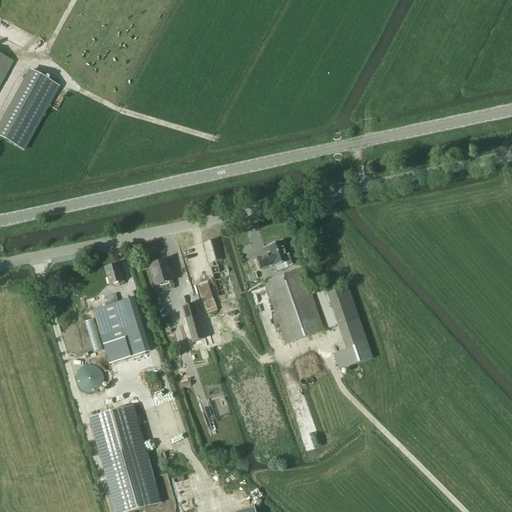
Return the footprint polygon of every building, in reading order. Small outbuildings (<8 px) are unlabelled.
[(0,85),(12,63),(0,56),(0,85)] [(0,138),(22,151),(57,87),(30,72),(30,73),(32,74),(0,131),(0,138)] [(217,240),(204,243),(210,264),(212,263),(214,268),(211,268),(219,298),(235,294),(227,264),(218,267),(216,262),(223,260),(217,240)] [(270,254),(256,259),(260,270),(274,265),(275,268),(277,273),(285,271),(283,265),(287,263),(289,268),(297,265),(293,254),(288,256),(283,242),(268,247),(270,254)] [(167,262),(151,266),(157,286),(173,282),(172,280),(175,279),(172,268),(169,269),(167,262)] [(119,264),(105,269),(110,286),(113,285),(114,288),(120,286),(119,283),(124,282),(119,264)] [(303,269),(265,282),(286,345),(324,332),(303,269)] [(197,285),(202,302),(213,299),(208,282),(197,285)] [(348,288),(329,294),(340,326),(348,350),(334,355),(339,371),(373,359),(359,320),(348,288)] [(109,306),(94,311),(110,365),(146,354),(130,300),(117,304),(114,295),(106,298),(109,306)] [(190,331),(201,327),(195,304),(183,308),(190,331)] [(74,374),(84,394),(105,384),(94,363),(74,374)] [(92,419),(118,511),(132,511),(158,505),(131,408),(92,419)] [(302,432),(308,449),(320,444),(314,428),(302,432)]
